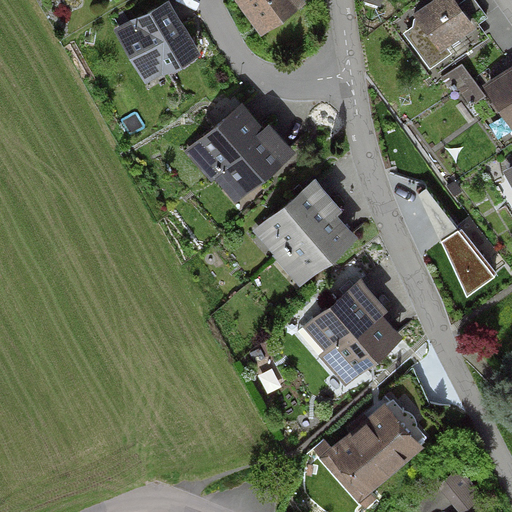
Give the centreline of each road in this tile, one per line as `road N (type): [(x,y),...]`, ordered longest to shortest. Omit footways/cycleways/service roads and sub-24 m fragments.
road 1 (residential): [(511,485),(358,143),(347,78)]
road 2 (residential): [(347,78),(290,89),(255,79),(204,0)]
